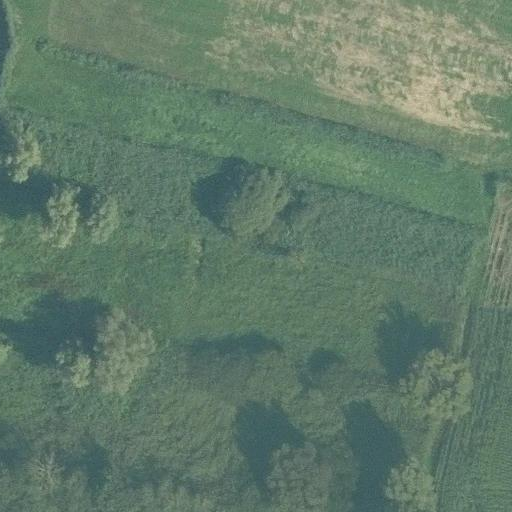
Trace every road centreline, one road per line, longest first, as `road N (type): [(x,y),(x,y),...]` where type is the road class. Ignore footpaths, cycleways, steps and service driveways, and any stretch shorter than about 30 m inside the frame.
road 1 (track): [(423,511),(442,422),(449,320),(439,296),(416,284),(24,194),(4,205),(0,219)]
road 2 (track): [(428,467),(334,416),(238,412),(166,382),(135,463),(120,472),(0,444)]
road 3 (track): [(13,350),(166,382)]
